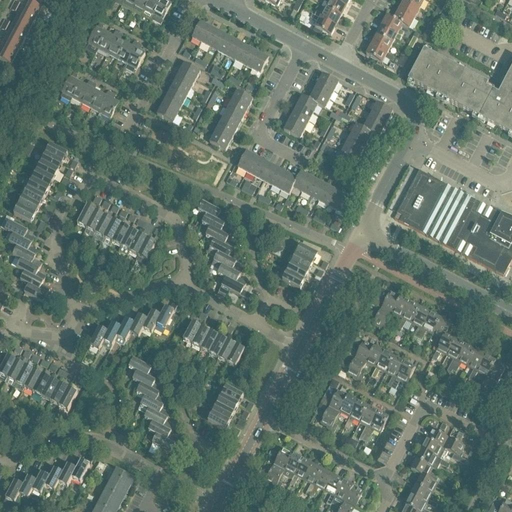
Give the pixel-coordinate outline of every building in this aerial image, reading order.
[(125,0),(124,2),(133,7),(132,8),(133,9),(137,0),(125,0)] [(137,0),(133,9),(134,10),(135,8),(144,12),(150,0),(137,0)] [(150,0),(144,12),(152,17),(151,19),(152,20),(162,0),(150,0)] [(167,0),(162,0),(152,20),(151,22),(161,27),(172,6),(166,3),(167,0)] [(286,1),(283,0),(262,0),(262,1),(277,9),(281,0),(282,0),(286,2),(286,1)] [(298,0),(298,2),(296,6),(300,9),(302,4),(304,0),(298,0)] [(322,0),(322,1),(328,4),(325,10),(341,18),(346,9),(329,0),(322,0)] [(329,0),(346,9),(350,0),(329,0)] [(404,0),(403,3),(420,11),(424,2),(421,0),(404,0)] [(442,0),(441,4),(438,9),(442,11),(447,3),(442,0)] [(37,20),(38,19),(42,21),(48,10),(43,7),(41,10),(26,2),(23,7),(20,6),(18,10),(37,20)] [(398,12),(415,20),(420,11),(403,3),(398,12)] [(18,10),(13,7),(11,12),(19,16),(16,21),(32,30),(37,20),(18,10)] [(322,15),(316,12),(314,16),(336,28),(341,18),(325,10),(322,15)] [(398,12),(393,21),(402,26),(409,30),(415,20),(398,12)] [(312,20),(318,23),(315,29),(331,38),(336,28),(314,16),(312,20)] [(393,21),(386,18),(381,28),(402,39),(404,34),(399,32),(402,26),(393,21)] [(5,23),(3,27),(11,31),(27,39),(32,30),(16,21),(13,27),(5,23)] [(200,24),(192,40),(201,45),(209,29),(200,24)] [(100,25),(87,49),(86,51),(96,56),(98,52),(99,52),(107,36),(101,33),(104,28),(100,25)] [(11,31),(3,27),(1,32),(8,36),(6,40),(22,49),(27,39),(11,31)] [(402,39),(381,28),(376,37),(392,45),(395,40),(400,43),(402,39)] [(209,49),(218,33),(209,29),(201,45),(209,49)] [(99,52),(107,56),(105,58),(107,59),(119,36),(115,33),(112,39),(107,36),(99,52)] [(218,54),(226,38),(218,33),(209,49),(218,54)] [(416,34),(413,38),(411,43),(415,46),(420,36),(416,34)] [(107,59),(108,60),(109,57),(118,62),(126,46),(120,43),(123,38),(119,36),(107,59)] [(392,45),(376,37),(371,47),(387,55),(392,45)] [(226,58),(235,43),(226,38),(218,54),(226,58)] [(0,44),(0,49),(17,58),(22,49),(6,40),(3,46),(0,44)] [(235,63),(243,47),(235,43),(226,58),(235,63)] [(126,66),(125,68),(126,69),(139,46),(134,44),(132,49),(126,46),(118,62),(126,66)] [(139,46),(126,69),(125,71),(134,76),(145,56),(139,53),(142,48),(139,46)] [(244,67),(252,52),(243,47),(235,63),(244,67)] [(393,64),(392,64),(403,69),(405,64),(401,62),(387,55),(371,47),(366,57),(382,65),(385,60),(393,64)] [(0,49),(0,61),(12,68),(17,58),(0,49)] [(252,72),(261,56),(252,52),(244,67),(252,72)] [(491,87),(424,52),(408,82),(511,137),(511,70),(498,96),(493,93),(491,87)] [(261,77),(269,61),(261,56),(252,72),(261,77)] [(200,74),(185,66),(180,74),(196,83),(200,74)] [(176,83),(191,91),(196,83),(180,74),(176,83)] [(61,98),(62,99),(61,100),(70,105),(72,101),(73,102),(81,85),(75,82),(78,77),(74,75),(61,98)] [(318,85),(334,94),(339,85),(323,77),(318,85)] [(220,81),(216,79),(214,78),(211,85),(217,88),(219,84),(220,81)] [(73,102),(81,106),(80,108),(81,108),(93,85),(89,83),(86,88),(81,85),(73,102)] [(171,91),(186,100),(191,91),(176,83),(171,91)] [(81,108),(82,109),(83,107),(91,111),(100,95),(94,92),(97,87),(93,85),(81,108)] [(334,94),(318,85),(314,94),(330,102),(334,94)] [(166,100),(182,108),(186,100),(171,91),(166,100)] [(91,111),(100,116),(99,118),(100,118),(112,95),(108,93),(105,98),(100,95),(91,111)] [(253,102),(237,94),(232,102),(249,111),(251,109),(249,108),(253,102)] [(309,102),(318,107),(318,108),(325,111),(330,102),(314,94),(309,102)] [(100,118),(101,119),(102,117),(111,121),(119,106),(113,102),(116,97),(112,95),(100,118)] [(302,99),(300,103),(297,108),(313,116),(318,108),(318,107),(309,102),(302,99)] [(162,109),(177,117),(182,108),(166,100),(162,109)] [(249,111),(232,102),(228,111),(244,119),(247,113),(248,114),(249,111)] [(394,114),(377,105),(372,114),(388,122),(391,117),(393,117),(394,114)] [(297,108),(295,112),(293,116),(309,125),(313,116),(297,108)] [(157,117),(173,125),(177,117),(162,109),(157,117)] [(244,119),(228,111),(223,119),(241,128),(242,125),(241,125),(244,119)] [(339,118),(332,114),(329,119),(340,124),(342,120),(339,119),(339,118)] [(339,119),(342,120),(349,124),(351,120),(341,114),(339,118),(339,119)] [(388,122),(372,114),(368,122),(385,131),(386,129),(385,128),(388,122)] [(293,116),(291,120),(288,125),(304,133),(309,125),(293,116)] [(241,128),(223,119),(219,128),(235,136),(238,130),(239,131),(241,128)] [(363,131),(372,136),(379,140),(383,134),(385,131),(368,122),(363,131)] [(288,125),(285,131),(284,133),(300,141),(304,133),(288,125)] [(189,126),(186,132),(185,135),(189,137),(193,129),(189,126)] [(363,131),(356,127),(352,136),(369,145),(370,143),(369,142),(372,136),(363,131)] [(235,136),(219,128),(215,136),(232,145),(233,143),(232,142),(235,136)] [(196,130),(193,136),(191,138),(195,140),(200,132),(196,130)] [(232,145),(215,136),(210,145),(226,154),(229,147),(230,148),(232,145)] [(369,145),(352,136),(347,145),(363,153),(366,148),(367,148),(369,145)] [(363,153),(347,145),(343,153),(360,162),(361,160),(360,159),(363,153)] [(47,155),(64,165),(69,155),(51,146),(47,155)] [(333,152),(323,147),(320,152),(330,158),(333,152)] [(360,162),(343,153),(338,162),(354,170),(357,164),(358,165),(360,162)] [(246,154),(238,168),(237,170),(246,174),(254,159),(246,154)] [(64,165),(47,155),(42,164),(59,174),(64,165)] [(254,159),(246,174),(254,179),(263,163),(254,159)] [(263,163),(254,179),(263,183),(271,168),(263,163)] [(59,174),(42,164),(37,173),(55,182),(59,174)] [(271,168),(263,183),(272,188),(280,172),(271,168)] [(280,172),(272,188),(280,192),(288,177),(280,172)] [(55,182),(37,173),(33,182),(50,191),(55,182)] [(420,173),(397,215),(402,218),(400,223),(504,278),(511,262),(511,221),(491,211),(483,207),(430,178),(420,173)] [(301,174),(297,181),(293,191),(301,195),(309,179),(301,174)] [(297,181),(288,177),(280,192),(289,197),(293,191),(297,181)] [(309,179),(301,195),(310,199),(318,183),(309,179)] [(32,182),(29,180),(25,188),(45,200),(50,191),(33,182),(32,182)] [(318,183),(310,199),(318,204),(327,188),(318,183)] [(246,194),(252,198),(257,189),(251,186),(248,190),(246,194)] [(19,198),(23,200),(24,199),(41,208),(45,200),(25,188),(19,198)] [(327,188),(318,204),(327,209),(335,192),(327,188)] [(335,192),(327,209),(335,213),(344,197),(335,192)] [(55,197),(54,200),(50,198),(48,201),(57,206),(60,200),(55,197)] [(344,218),(353,202),(344,197),(335,213),(344,218)] [(24,199),(23,200),(19,208),(36,217),(41,208),(24,199)] [(204,203),(199,211),(207,216),(226,225),(229,220),(220,215),(222,212),(204,203)] [(51,206),(50,208),(46,206),(44,210),(52,214),(55,208),(51,206)] [(15,216),(32,225),(36,217),(19,208),(15,216)] [(78,226),(87,230),(87,231),(96,213),(87,209),(78,226)] [(87,231),(87,230),(85,235),(93,239),(95,235),(96,235),(105,218),(96,213),(87,231)] [(203,224),(211,229),(230,238),(233,232),(224,228),(226,225),(207,216),(203,224)] [(96,235),(104,239),(104,240),(113,222),(105,218),(96,235)] [(11,222),(6,231),(14,235),(32,245),(35,240),(27,236),(29,232),(15,225),(16,222),(12,220),(11,222)] [(118,225),(113,222),(104,240),(104,239),(101,244),(110,249),(113,244),(122,227),(118,225)] [(46,226),(41,223),(36,233),(41,235),(46,226)] [(332,226),(330,230),(339,235),(342,231),(332,226)] [(122,249),(131,231),(122,227),(113,244),(122,249)] [(211,229),(207,237),(215,241),(233,251),(236,245),(228,241),(230,238),(211,229)] [(130,253),(139,236),(131,231),(122,249),(130,253)] [(14,235),(10,244),(18,248),(36,258),(39,252),(31,248),(32,245),(14,235)] [(139,258),(148,241),(139,236),(130,253),(139,258)] [(148,241),(139,258),(137,263),(146,267),(157,245),(148,241)] [(208,255),(216,259),(219,254),(238,263),(240,258),(232,254),(233,251),(215,241),(208,255)] [(18,248),(13,256),(22,261),(40,271),(43,265),(35,261),(36,258),(18,248)] [(318,257),(301,248),(297,257),(314,266),(318,257)] [(212,266),(221,271),(223,266),(242,276),(245,271),(236,266),(238,263),(219,254),(216,259),(212,266)] [(292,265),(309,274),(314,266),(297,257),(292,265)] [(22,261),(18,269),(26,273),(45,283),(47,278),(39,274),(40,271),(22,261)] [(287,274),(305,283),(309,274),(292,265),(287,274)] [(218,276),(227,281),(227,279),(245,289),(248,283),(240,279),(242,276),(223,266),(221,271),(218,276)] [(283,272),(279,281),(283,283),(300,292),(305,283),(287,274),(283,272)] [(22,282),(24,283),(30,286),(48,296),(51,290),(43,286),(45,283),(26,273),(22,282)] [(227,281),(225,283),(223,288),(238,296),(234,304),(245,309),(252,296),(244,292),(245,289),(227,279),(227,281)] [(25,295),(48,307),(52,309),(55,303),(47,299),(48,296),(30,286),(24,283),(21,288),(27,292),(25,295)] [(399,299),(390,294),(382,310),(393,316),(398,306),(402,298),(400,297),(399,299)] [(8,297),(3,295),(0,301),(5,303),(8,297)] [(402,298),(398,306),(393,316),(402,321),(411,305),(403,301),(404,299),(402,298)] [(180,305),(174,302),(171,308),(176,311),(180,305)] [(411,305),(402,321),(398,329),(401,331),(406,323),(413,326),(422,309),(420,307),(419,309),(411,305)] [(178,318),(174,316),(176,311),(171,308),(170,311),(167,309),(162,318),(158,327),(155,332),(163,336),(165,332),(169,334),(178,318)] [(413,326),(419,329),(414,338),(418,341),(431,316),(423,312),(424,310),(422,309),(413,326)] [(374,326),(382,330),(381,332),(387,335),(390,329),(387,327),(393,316),(382,310),(374,326)] [(147,311),(143,317),(150,321),(153,315),(147,311)] [(153,335),(155,332),(158,327),(162,318),(153,314),(153,315),(150,321),(149,322),(145,331),(153,335)] [(134,315),(130,322),(137,325),(140,318),(134,315)] [(439,320),(431,316),(418,341),(422,343),(426,334),(433,337),(442,319),(440,318),(439,320)] [(140,318),(137,325),(136,326),(132,335),(140,340),(145,331),(149,322),(140,318)] [(120,319),(117,325),(124,329),(127,323),(120,319)] [(439,340),(434,349),(438,351),(445,337),(446,337),(451,327),(443,322),(444,320),(442,319),(433,337),(439,340)] [(127,322),(127,323),(124,329),(123,330),(118,339),(127,343),(132,335),(136,326),(127,322)] [(106,323),(103,330),(110,333),(114,327),(106,323)] [(193,346),(202,329),(194,325),(185,342),(193,346)] [(114,326),(114,327),(110,333),(110,334),(105,343),(114,348),(118,339),(123,330),(114,326)] [(91,347),(101,352),(105,343),(110,334),(100,329),(91,347)] [(202,329),(193,346),(202,351),(210,334),(202,329)] [(210,334),(202,351),(210,355),(219,338),(210,334)] [(438,351),(433,361),(437,363),(441,355),(448,358),(457,341),(454,340),(453,341),(446,337),(445,337),(438,351)] [(219,338),(210,355),(219,360),(228,343),(219,338)] [(448,373),(451,375),(449,377),(450,378),(466,348),(458,344),(459,342),(457,341),(448,358),(454,361),(448,373)] [(228,365),(237,347),(228,343),(219,360),(228,365)] [(373,348),(364,343),(356,360),(366,365),(376,347),(374,346),(373,348)] [(237,369),(246,352),(237,347),(228,365),(237,369)] [(376,347),(366,365),(376,370),(385,354),(377,350),(378,348),(376,347)] [(474,352),(466,348),(450,378),(454,380),(461,366),(468,369),(477,351),(474,350),(474,352)] [(468,369),(474,372),(469,380),(473,383),(478,374),(486,358),(478,354),(479,352),(477,351),(468,369)] [(385,354),(376,370),(371,379),(375,381),(380,372),(386,376),(395,358),(393,356),(392,358),(385,354)] [(386,376),(393,379),(388,388),(392,390),(405,365),(397,361),(398,359),(395,358),(386,376)] [(478,374),(488,379),(488,380),(497,362),(495,361),(494,362),(486,358),(478,374)] [(8,359),(0,374),(0,375),(8,380),(17,363),(8,359)] [(135,360),(130,368),(139,372),(157,382),(160,377),(152,373),(153,370),(135,360)] [(347,376),(356,380),(355,382),(357,383),(360,376),(366,365),(356,360),(347,376)] [(499,363),(497,362),(488,380),(498,385),(507,369),(499,365),(499,363)] [(8,380),(5,385),(14,390),(17,384),(26,368),(17,363),(8,380)] [(413,369),(405,365),(392,390),(396,392),(400,383),(406,386),(416,368),(414,367),(413,369)] [(52,375),(50,374),(49,377),(51,380),(54,374),(55,375),(58,370),(51,367),(49,372),(53,374),(52,375)] [(26,368),(17,384),(25,389),(34,372),(26,368)] [(60,371),(58,376),(64,379),(66,375),(60,371)] [(34,394),(43,377),(34,372),(25,389),(34,394)] [(134,381),(142,386),(161,396),(164,390),(156,385),(157,382),(139,372),(134,381)] [(43,398),(52,381),(43,377),(34,394),(43,398)] [(478,397),(481,399),(482,397),(490,401),(498,385),(488,380),(488,379),(481,390),(478,397)] [(51,403),(60,386),(52,381),(43,398),(51,403)] [(60,407),(69,390),(60,386),(51,403),(60,407)] [(142,386),(138,394),(146,398),(165,408),(168,403),(160,398),(161,396),(142,386)] [(245,397),(228,388),(223,398),(240,407),(245,397)] [(69,390),(60,407),(69,412),(78,395),(69,390)] [(346,397),(338,393),(330,409),(340,415),(340,414),(349,397),(347,395),(346,397)] [(349,397),(340,414),(350,420),(359,404),(351,399),(351,398),(349,397)] [(141,406),(149,411),(169,421),(171,416),(163,411),(165,408),(146,398),(141,406)] [(218,407),(235,416),(240,407),(223,398),(218,407)] [(359,404),(350,420),(345,428),(349,430),(354,422),(361,425),(370,408),(367,406),(366,408),(359,404)] [(169,421),(149,411),(141,406),(139,412),(147,416),(145,419),(154,423),(173,434),(176,428),(167,424),(169,421)] [(218,407),(214,415),(213,415),(230,424),(235,416),(218,407)] [(366,429),(362,437),(359,441),(364,444),(379,415),(371,410),(371,409),(370,408),(361,425),(366,429)] [(321,425),(329,429),(329,431),(331,432),(334,426),(340,415),(330,409),(321,425)] [(204,422),(209,424),(226,433),(230,424),(213,415),(214,415),(208,413),(204,422)] [(386,419),(379,415),(364,444),(367,445),(369,441),(374,432),(380,436),(390,418),(387,417),(386,419)] [(149,432),(158,436),(177,446),(180,441),(171,436),(173,434),(154,423),(149,432)] [(331,432),(329,436),(332,438),(338,428),(334,426),(331,432)] [(426,440),(443,449),(443,450),(444,450),(449,440),(433,431),(428,439),(427,438),(426,440)] [(177,446),(158,436),(153,445),(180,459),(183,453),(175,449),(177,446)] [(426,443),(422,451),(443,462),(447,452),(444,450),(443,450),(443,449),(426,440),(424,442),(426,443)] [(447,452),(454,456),(461,459),(463,455),(461,454),(465,448),(449,440),(444,450),(447,452)] [(291,455),(283,450),(274,467),(284,472),(294,455),(292,454),(291,455)] [(415,460),(433,470),(432,471),(436,473),(440,466),(448,470),(450,466),(442,462),(443,462),(422,451),(418,459),(416,458),(415,460)] [(284,472),(284,473),(282,477),(292,482),(294,477),(303,461),(295,457),(296,456),(294,455),(284,472)] [(461,459),(454,456),(452,460),(464,466),(466,462),(461,459)] [(89,457),(86,462),(91,465),(94,459),(89,457)] [(411,472),(421,478),(421,477),(436,485),(436,484),(438,480),(430,476),(432,471),(433,470),(415,460),(414,462),(415,463),(411,472)] [(294,477),(292,482),(290,486),(294,488),(298,479),(304,483),(314,465),(312,464),(311,465),(303,461),(294,477)] [(82,464),(79,469),(77,472),(73,480),(82,485),(91,467),(82,463),(82,464)] [(304,483),(311,486),(306,494),(310,496),(323,472),(315,468),(316,466),(314,465),(304,483)] [(68,468),(65,473),(64,475),(60,484),(68,489),(73,480),(77,472),(68,467),(68,468)] [(265,483),(274,487),(273,489),(275,490),(278,483),(279,483),(282,477),(284,473),(284,472),(274,467),(265,483)] [(55,471),(52,477),(51,480),(46,488),(55,493),(60,484),(64,475),(56,471),(55,471)] [(117,471),(95,511),(115,511),(133,479),(117,471)] [(331,476),(323,472),(310,496),(314,498),(318,490),(324,493),(334,476),(332,475),(331,476)] [(42,476),(39,481),(39,482),(38,484),(33,492),(42,497),(46,488),(51,480),(42,475),(42,476)] [(324,493),(331,497),(326,505),(330,507),(343,482),(335,478),(336,477),(334,476),(324,493)] [(417,485),(416,484),(415,486),(432,496),(435,490),(444,495),(447,490),(436,484),(436,485),(421,477),(421,478),(417,485)] [(25,486),(24,488),(20,496),(29,501),(33,492),(38,484),(29,479),(26,485),(25,486)] [(343,482),(330,507),(333,509),(335,505),(334,504),(337,500),(345,504),(354,486),(352,485),(351,487),(343,482)] [(16,483),(4,505),(13,509),(20,496),(24,488),(16,483)] [(356,488),(354,486),(345,504),(355,510),(364,494),(356,489),(356,488)] [(427,506),(432,509),(436,511),(438,507),(429,502),(432,496),(415,486),(413,489),(415,490),(411,498),(427,506)] [(430,511),(432,509),(427,506),(411,498),(407,505),(405,505),(404,507),(412,511),(430,511)] [(511,511),(511,506),(506,503),(501,511),(511,511)]
